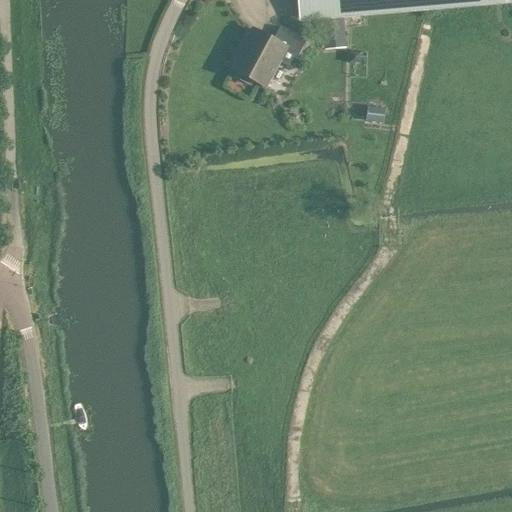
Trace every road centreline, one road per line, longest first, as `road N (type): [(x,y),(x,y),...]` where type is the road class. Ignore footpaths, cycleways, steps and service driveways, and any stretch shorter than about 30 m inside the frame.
road 1 (unclassified): [(189,511),(149,131),(150,80),(178,0)]
road 2 (unclassified): [(51,511),(28,346),(0,281)]
